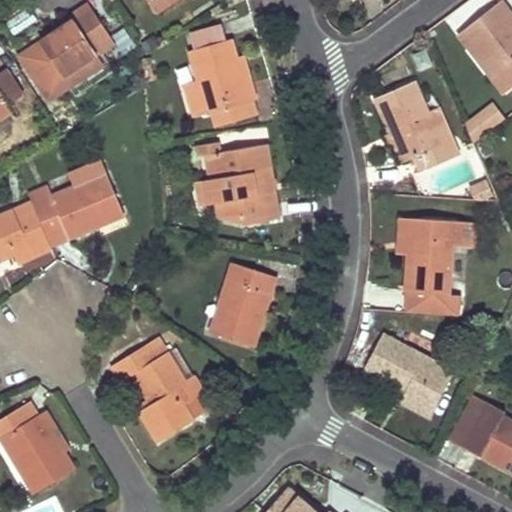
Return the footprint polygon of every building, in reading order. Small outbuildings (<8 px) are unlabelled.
[(173,0),(147,0),(156,12),(173,0)] [(501,2),(458,35),(469,48),(474,44),(495,71),(489,75),(504,94),(511,87),(511,26),(506,19),(511,15),(501,2)] [(18,56),(47,102),(85,78),(87,82),(105,71),(96,57),(114,45),(88,4),(69,16),(72,22),(56,32),(18,56)] [(69,16),(52,26),(56,32),(72,22),(69,16)] [(230,40),(190,51),(198,83),(183,86),(191,118),(255,102),(250,84),(242,86),(235,59),(230,40)] [(147,62),(139,63),(140,74),(148,72),(147,62)] [(0,77),(0,92),(8,105),(22,96),(8,72),(0,77)] [(413,83),(376,99),(389,131),(402,162),(413,158),(420,172),(456,157),(449,141),(440,144),(428,116),(413,83)] [(0,117),(11,110),(8,105),(0,92),(0,117)] [(505,116),(494,103),(466,126),(477,140),(505,116)] [(440,144),(449,141),(437,112),(428,116),(440,144)] [(266,145),(206,154),(210,178),(204,180),(208,204),(215,203),(219,219),(242,225),(278,219),(275,203),(257,206),(253,183),(271,180),(268,159),(266,145)] [(75,187),(106,174),(99,160),(69,173),(75,187)] [(95,222),(122,210),(106,174),(75,187),(51,198),(47,188),(28,196),(31,203),(35,213),(51,247),(97,227),(95,222)] [(476,200),(480,200),(491,196),(485,182),(471,188),(476,200)] [(35,213),(31,203),(13,211),(17,221),(35,213)] [(97,227),(124,215),(122,210),(95,222),(97,227)] [(51,247),(35,213),(17,221),(13,211),(0,216),(0,260),(13,256),(16,264),(32,257),(52,249),(51,247)] [(413,251),(414,242),(409,241),(411,218),(400,217),(397,253),(408,254),(408,251),(413,251)] [(456,221),(411,218),(409,241),(414,242),(413,251),(408,251),(408,254),(407,270),(405,292),(446,295),(450,244),(454,245),(456,221)] [(275,278),(232,263),(220,300),(227,303),(217,334),(253,347),(259,329),(263,314),(259,312),(265,292),(270,293),(275,278)] [(263,314),(270,293),(265,292),(259,312),(263,314)] [(446,295),(405,292),(404,313),(459,317),(460,296),(446,295)] [(381,333),(363,370),(404,392),(401,400),(414,407),(431,415),(453,372),(381,333)] [(168,352),(159,338),(148,345),(156,359),(168,352)] [(186,383),(168,352),(156,359),(148,345),(112,367),(121,381),(133,374),(152,404),(140,411),(158,441),(194,419),(183,402),(204,390),(196,377),(186,383)] [(196,377),(177,346),(168,352),(186,383),(196,377)] [(214,407),(204,390),(183,402),(194,419),(214,407)] [(485,402),(471,395),(447,442),(461,450),(485,402)] [(485,402),(461,450),(479,459),(481,456),(501,466),(511,471),(511,421),(501,416),(504,411),(485,402)] [(33,493),(74,469),(50,428),(55,425),(47,411),(38,416),(30,403),(18,410),(0,420),(0,437),(5,435),(21,463),(17,465),(33,493)] [(292,489),(271,511),(317,511),(307,503),(292,489)]
